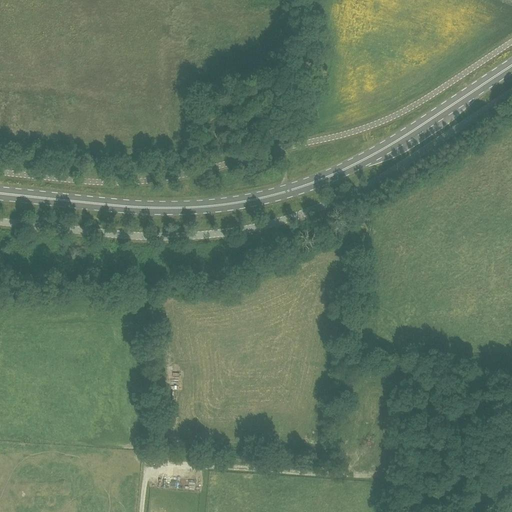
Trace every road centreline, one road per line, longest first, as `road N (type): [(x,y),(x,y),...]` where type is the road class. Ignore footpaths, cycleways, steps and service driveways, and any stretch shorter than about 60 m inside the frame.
road 1 (primary): [(0,194),(157,209),(287,192),(387,147),(511,65)]
road 2 (track): [(314,0),(285,147),(283,179),(295,217)]
